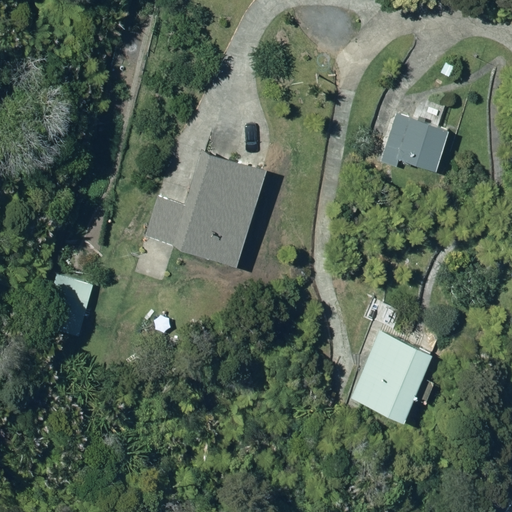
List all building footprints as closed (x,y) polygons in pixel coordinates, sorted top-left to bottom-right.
[(442,167),(454,126),(399,110),(384,158),(400,163),(403,154),(442,167)] [(219,146),(188,245),(243,262),(274,164),(219,146)] [(183,198),(159,191),(147,231),(172,238),(183,198)] [(97,281),(56,269),(45,304),(87,315),(97,281)] [(438,398),(446,376),(435,372),(443,349),(383,326),(358,393),(418,416),(427,394),(438,398)]
